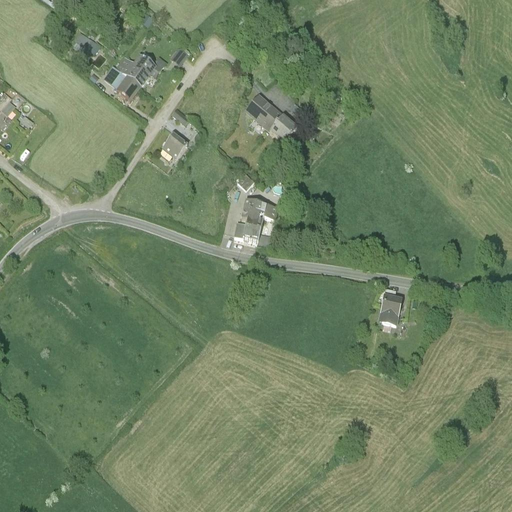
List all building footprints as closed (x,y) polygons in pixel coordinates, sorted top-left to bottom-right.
[(40,0),(58,14),(68,0),(40,0)] [(82,35),(73,48),(85,57),(88,53),(94,57),(101,49),(82,35)] [(180,69),(188,59),(178,50),(170,60),(180,69)] [(152,60),(144,54),(140,59),(148,65),(152,60)] [(134,67),(125,80),(127,81),(140,91),(151,76),(156,80),(164,69),(156,63),(152,68),(148,65),(140,59),(134,67)] [(134,67),(126,61),(117,74),(118,74),(125,80),(134,67)] [(125,80),(118,74),(114,79),(116,80),(114,82),(117,85),(119,82),(122,85),(125,80)] [(140,91),(127,81),(116,95),(130,105),(140,91)] [(5,98),(0,103),(0,114),(1,115),(8,106),(11,104),(5,98)] [(279,124),(262,110),(265,106),(259,101),(246,116),(253,123),(250,127),(262,137),(265,133),(268,136),(279,124)] [(15,112),(8,106),(1,115),(7,120),(15,112)] [(189,124),(177,114),(173,118),(185,128),(189,124)] [(294,137),(279,124),(268,136),(283,149),(294,137)] [(187,148),(173,137),(162,151),(163,152),(173,159),(176,162),(187,148)] [(173,159),(163,152),(159,156),(169,164),(173,159)] [(267,212),(246,207),(243,223),(247,224),(246,230),(239,228),(236,240),(258,246),(264,224),(267,212)] [(277,215),(267,212),(264,224),(274,226),(277,215)] [(396,294),(383,292),(380,299),(384,300),(394,302),(396,294)] [(394,302),(384,300),(379,326),(395,329),(401,303),(394,302)]
